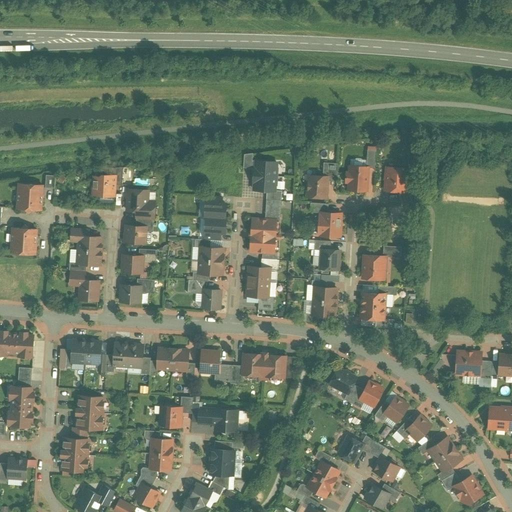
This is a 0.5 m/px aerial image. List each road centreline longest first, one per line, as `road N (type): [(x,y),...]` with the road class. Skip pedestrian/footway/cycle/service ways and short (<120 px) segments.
road 1 (secondary): [(0,43),(361,46),(511,62)]
road 2 (residential): [(43,212),(116,219),(108,315)]
road 3 (residential): [(410,379),(492,466),(511,499)]
road 4 (residential): [(353,205),(347,340)]
road 5 (residential): [(53,312),(46,445)]
road 6 (residential): [(108,315),(234,323)]
road 7 (residential): [(410,379),(437,340),(511,343)]
